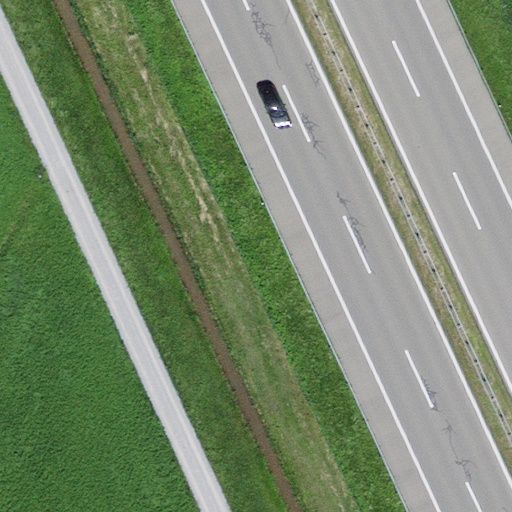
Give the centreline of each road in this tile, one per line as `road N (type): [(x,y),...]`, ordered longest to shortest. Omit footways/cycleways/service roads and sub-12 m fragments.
road 1 (motorway): [(245,0),(481,511)]
road 2 (track): [(223,511),(0,26)]
road 3 (motorway): [(511,292),(376,0)]
